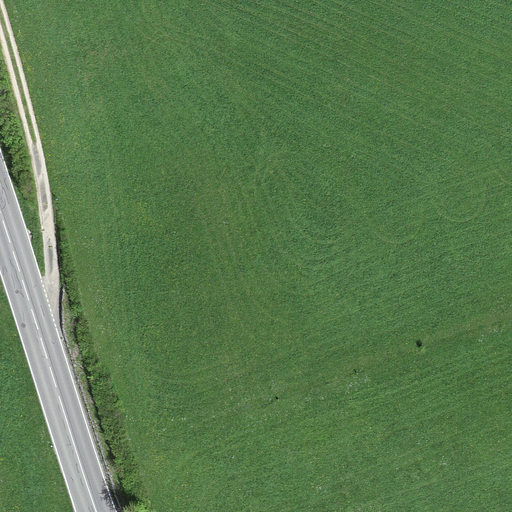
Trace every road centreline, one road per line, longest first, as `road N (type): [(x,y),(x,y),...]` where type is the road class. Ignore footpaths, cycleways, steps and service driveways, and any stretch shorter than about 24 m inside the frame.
road 1 (primary): [(0,207),(97,511)]
road 2 (track): [(38,318),(47,246),(37,161),(0,16)]
